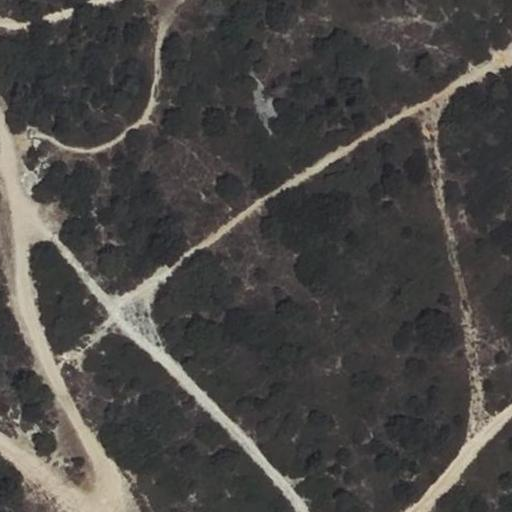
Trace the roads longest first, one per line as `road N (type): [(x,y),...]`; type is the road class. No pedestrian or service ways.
road 1 (track): [(53,364),(194,252),(393,116),(511,51)]
road 2 (track): [(1,122),(26,304),(62,387),(122,490),(124,511)]
road 3 (track): [(16,215),(159,366),(258,451),(296,511)]
road 4 (track): [(415,511),(469,447),(511,414)]
road 5 (track): [(0,434),(103,511)]
